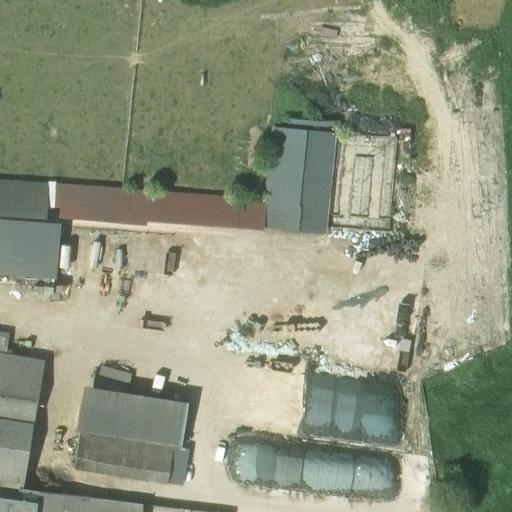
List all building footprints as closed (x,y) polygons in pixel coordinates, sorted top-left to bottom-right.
[(294,71),(391,69),(390,40),(395,40),(394,15),(293,17),(294,71)] [(263,202),(260,226),(323,233),(335,137),(271,130),(263,202)] [(366,170),(392,171),(394,137),(350,135),(349,154),(360,154),(360,146),(370,147),(369,156),(367,156),(366,170)] [(263,202),(0,180),(0,204),(260,226),(263,202)] [(365,225),(387,226),(387,209),(366,209),(365,225)] [(0,353),(0,419),(32,424),(43,361),(0,353)] [(97,386),(130,390),(133,366),(100,362),(97,386)] [(87,387),(79,432),(172,447),(179,449),(186,404),(87,387)] [(32,424),(0,419),(0,475),(23,479),(32,424)] [(172,447),(79,432),(73,468),(166,483),(170,459),(172,447)] [(250,486),(409,505),(413,473),(254,454),(250,486)] [(184,462),(170,459),(166,483),(180,485),(184,462)] [(141,511),(142,505),(21,489),(21,501),(35,503),(34,511),(141,511)] [(21,501),(0,498),(0,511),(34,511),(35,503),(21,501)]
